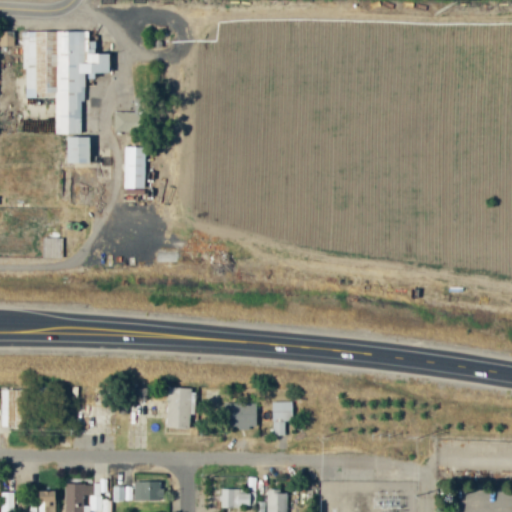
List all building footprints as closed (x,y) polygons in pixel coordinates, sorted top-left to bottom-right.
[(53,98),(53,134),(79,134),(79,101),(83,101),(83,79),(93,79),(93,73),(107,73),(107,54),(93,54),(93,41),(87,41),(87,31),(22,31),(22,98),(53,98)] [(134,113),(113,112),(112,131),(134,132),(134,113)] [(86,163),(87,137),(64,137),(64,163),(86,163)] [(144,147),(123,147),(122,188),(143,189),(144,147)] [(41,257),(61,258),(61,238),(41,238),(41,257)] [(188,429),(188,415),(194,415),(195,389),(166,388),(165,428),(188,429)] [(0,422),(0,427),(26,428),(27,390),(0,390),(0,422)] [(271,402),(272,435),(284,435),(284,421),(291,421),(291,402),(271,402)] [(255,428),(255,403),(226,403),(225,428),(255,428)] [(133,501),(164,501),(164,479),(134,479),(133,501)] [(63,511),(81,511),(82,495),(90,495),(90,511),(101,511),(101,485),(64,484),(63,511)] [(132,486),(113,486),(113,501),(132,501),(132,486)] [(239,489),(220,489),(220,507),(255,508),(255,493),(239,492),(239,489)] [(54,511),(54,491),(37,492),(37,511),(54,511)] [(286,511),(287,491),(266,491),(265,511),(286,511)] [(13,511),(14,493),(1,492),(0,511),(13,511)]
